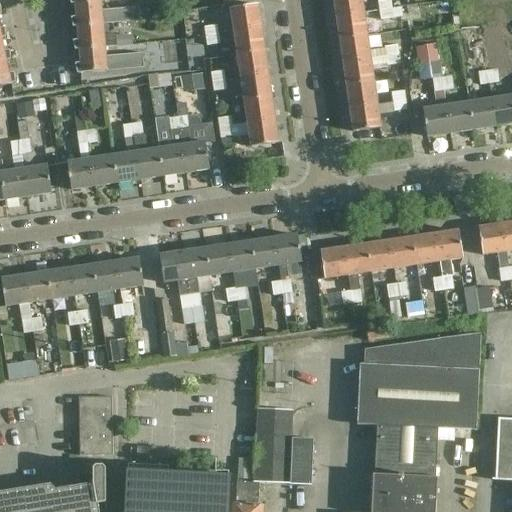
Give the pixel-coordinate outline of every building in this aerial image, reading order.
[(333,0),(336,18),(363,14),(360,0),(333,0)] [(378,2),(379,11),(409,7),(407,0),(390,0),(391,0),(378,2)] [(102,11),(101,2),(75,4),(75,5),(76,18),(70,19),(73,29),(77,28),(103,25),(140,22),(139,8),(102,11)] [(234,33),(261,29),(258,5),(239,8),(231,9),(234,33)] [(409,7),(379,11),(381,20),(410,16),(409,7)] [(366,37),(363,14),(336,18),(340,41),(366,37)] [(104,35),(103,25),(77,28),(79,41),(73,42),(75,51),(105,49),(105,46),(132,44),(132,35),(116,37),(116,34),(104,35)] [(205,36),(218,34),(217,25),(204,26),(205,36)] [(261,29),(234,33),(238,56),(265,52),(261,29)] [(220,44),(218,34),(205,36),(206,45),(220,44)] [(366,37),(340,41),(343,64),(369,60),(368,51),(366,37)] [(4,53),(1,39),(0,39),(0,62),(6,62),(10,61),(10,51),(4,53)] [(416,43),(416,64),(439,65),(440,44),(416,43)] [(385,47),(385,49),(386,57),(399,55),(397,45),(385,47)] [(105,49),(79,51),(80,64),(75,65),(77,75),(144,69),(143,54),(106,57),(105,49)] [(238,56),(241,79),(268,75),(265,52),(238,56)] [(400,65),(399,55),(386,57),(369,60),(343,64),(347,86),(373,83),(370,67),(387,64),(388,67),(400,65)] [(14,74),(9,75),(6,62),(0,62),(0,87),(15,84),(14,74)] [(488,71),(487,64),(477,66),(480,85),(490,84),(488,71)] [(488,71),(490,84),(500,82),(498,70),(488,71)] [(211,73),(212,82),(225,80),(223,71),(211,73)] [(268,75),(241,79),(245,101),(271,98),(268,75)] [(442,78),(444,91),(454,90),(452,77),(442,78)] [(435,92),(444,91),(442,78),(433,79),(435,92)] [(226,90),(225,80),(212,82),(214,92),(226,90)] [(350,109),(376,105),(373,83),(347,86),(350,109)] [(89,93),(92,111),(105,108),(101,90),(89,93)] [(392,103),(405,101),(404,90),(391,92),(392,103)] [(170,132),(180,130),(178,117),(175,96),(162,98),(165,119),(168,118),(170,132)] [(511,124),(511,97),(492,100),(496,127),(511,124)] [(245,101),(248,124),(275,120),(271,98),(245,101)] [(473,131),(496,127),(492,100),(469,104),(473,131)] [(407,109),(405,101),(392,103),(393,110),(394,111),(407,109)] [(469,104),(446,107),(450,134),(473,131),(469,104)] [(377,112),(376,105),(350,109),(354,133),(379,129),(377,112)] [(423,111),(423,116),(427,138),(450,134),(446,107),(423,111)] [(134,136),(132,124),(130,124),(128,112),(121,113),(125,137),(133,136),(134,136)] [(91,160),(88,143),(86,131),(84,115),(73,116),(79,162),(67,164),(71,191),(95,188),(91,160)] [(182,147),(186,174),(210,170),(205,143),(193,145),(191,129),(189,129),(187,115),(178,117),(180,130),(182,147)] [(219,129),(232,127),(231,117),(218,119),(219,129)] [(275,120),(248,124),(252,148),(278,144),(275,120)] [(19,131),(18,131),(19,136),(20,136),(29,134),(27,122),(18,124),(19,131)] [(141,181),(164,177),(159,150),(147,152),(145,134),(143,134),(141,122),(132,124),(134,136),(133,136),(136,154),(136,153),(141,181)] [(234,136),(232,127),(219,129),(221,138),(234,136)] [(88,143),(97,142),(95,130),(86,131),(88,143)] [(26,170),(23,153),(21,154),(20,141),(21,141),(20,136),(19,136),(18,131),(9,133),(15,172),(1,174),(5,201),(28,198),(24,170),(26,170)] [(30,140),(21,141),(20,141),(21,154),(23,153),(32,152),(30,140)] [(164,177),(186,174),(182,147),(159,150),(164,177)] [(136,153),(136,154),(114,157),(118,184),(141,181),(136,153)] [(114,157),(91,160),(95,188),(118,184),(114,157)] [(47,167),(26,170),(24,170),(28,198),(52,195),(48,172),(47,167)] [(511,251),(511,224),(502,226),(506,253),(506,252),(511,251)] [(506,253),(502,226),(478,229),(482,253),(482,256),(497,254),(501,282),(510,280),(508,267),(509,267),(506,252),(506,253)] [(463,259),(463,255),(459,232),(436,235),(440,263),(439,263),(442,278),(442,277),(444,290),(454,288),(452,275),(454,275),(451,261),(463,259)] [(417,266),(439,263),(440,263),(436,235),(413,239),(417,266)] [(274,239),(278,266),(302,263),(298,236),(274,239)] [(255,270),(278,266),(274,239),(251,243),(255,270)] [(417,266),(413,239),(390,242),(394,270),(417,266)] [(390,242),(367,245),(371,273),(394,270),(390,242)] [(233,273),(255,270),(251,243),(229,246),(233,273)] [(357,275),(371,273),(367,245),(344,249),(348,277),(350,291),(352,303),(354,317),(360,316),(361,303),(357,275)] [(210,277),(233,273),(229,246),(206,249),(210,277)] [(206,249),(183,253),(193,323),(205,322),(203,306),(200,306),(196,279),(210,277),(206,249)] [(321,252),(324,273),(325,280),(348,277),(344,249),(321,252)] [(183,325),(193,323),(183,253),(159,256),(163,279),(163,283),(177,281),(183,325)] [(120,290),(122,305),(123,304),(125,318),(135,316),(131,289),(144,287),(140,260),(117,263),(121,290),(120,290)] [(117,263),(94,267),(98,294),(120,290),(121,290),(117,263)] [(76,297),(98,294),(94,267),(71,270),(75,297),(76,297)] [(76,297),(75,297),(71,270),(48,274),(52,300),(66,298),(70,326),(79,325),(77,311),(78,311),(76,297)] [(48,274),(25,277),(29,304),(52,300),(48,274)] [(29,304),(25,277),(2,280),(6,307),(20,305),(24,334),(33,333),(31,319),(29,304)] [(442,277),(442,278),(433,279),(434,291),(444,290),(442,277)] [(281,281),(283,294),(292,292),(290,279),(281,281)] [(271,283),(273,295),(283,294),(281,281),(271,283)] [(406,283),(396,284),(398,297),(408,296),(406,283)] [(398,297),(396,284),(387,286),(389,299),(398,297)] [(245,287),(235,288),(237,301),(247,300),(245,287)] [(481,314),(481,312),(478,289),(475,289),(475,287),(464,289),(468,316),(481,314)] [(489,287),(478,289),(481,312),(492,311),(489,287)] [(237,301),(235,288),(226,290),(228,302),(237,301)] [(350,291),(341,292),(343,305),(352,303),(350,291)] [(172,331),(168,299),(155,301),(160,333),(172,331)] [(123,304),(122,305),(114,306),(116,319),(125,318),(123,304)] [(77,311),(79,325),(89,324),(87,309),(78,311),(77,311)] [(41,317),(31,319),(33,333),(43,331),(41,317)] [(368,329),(369,341),(394,339),(393,327),(368,329)] [(360,365),(357,425),(377,426),(374,475),(373,475),(371,511),(435,511),(437,479),(436,479),(438,441),(454,442),(454,430),(477,432),(482,334),(365,350),(364,365),(360,365)] [(19,339),(3,341),(8,370),(24,367),(19,339)] [(279,483),(295,484),(297,438),(291,438),(294,383),(259,382),(255,461),(253,482),(248,482),(245,511),(263,511),(263,506),(258,506),(259,482),(279,483)] [(112,398),(92,398),(92,456),(113,456),(112,398)] [(511,420),(498,420),(495,481),(511,481),(511,420)] [(297,438),(295,484),(304,484),(312,485),(314,439),(297,438)] [(245,511),(248,482),(253,482),(255,461),(244,460),(243,481),(237,481),(236,505),(231,504),(230,511),(245,511)] [(169,467),(128,465),(126,495),(130,496),(128,511),(226,511),(228,484),(220,483),(220,484),(168,481),(169,467)] [(179,478),(225,476),(225,466),(179,468),(179,478)] [(102,511),(106,511),(106,470),(103,467),(96,467),(93,470),(93,485),(57,492),(52,487),(0,495),(0,511),(102,511)]
